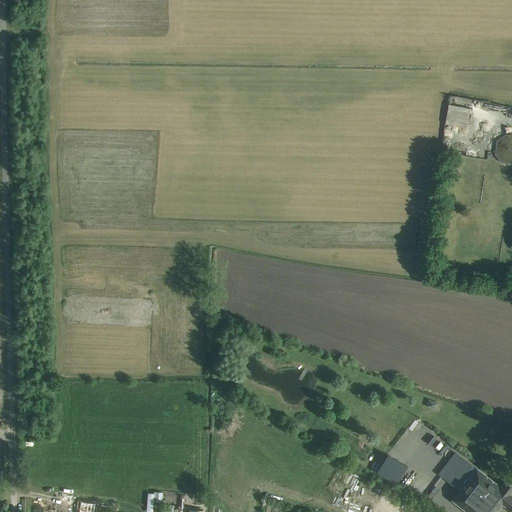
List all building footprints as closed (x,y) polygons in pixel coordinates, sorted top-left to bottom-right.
[(449,104),(447,124),(470,126),(472,107),(449,104)] [(511,162),(511,134),(505,134),(496,140),(494,153),(501,162),(511,164),(511,162)] [(387,454),(377,472),(396,484),(407,466),(387,454)] [(511,490),(511,481),(509,485),(504,481),(500,487),(476,468),(452,500),(467,511),(495,511),(502,504),(508,508),(511,502),(511,495),(510,494),(511,490)] [(445,471),(441,476),(451,484),(455,479),(445,471)]
